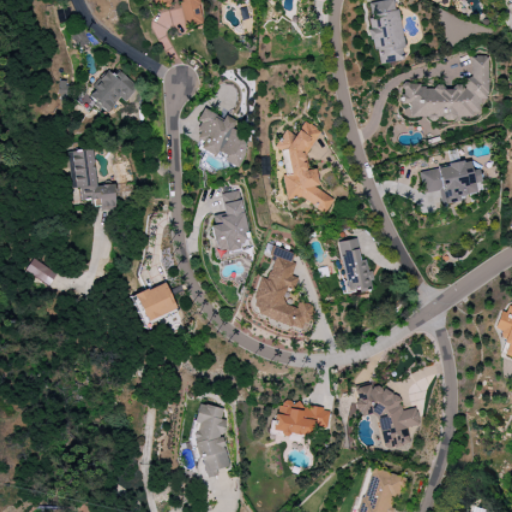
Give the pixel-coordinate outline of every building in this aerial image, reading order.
[(198,0),(146,0),(147,8),(176,4),(180,28),(202,25),(198,0)] [(403,49),(394,0),(386,0),(368,3),(371,21),(368,21),(375,65),(400,61),(398,50),(403,49)] [(87,43),(82,31),(70,36),(74,48),(87,43)] [(464,88),(419,88),(419,85),(401,85),(401,104),(405,104),(405,117),(478,117),(478,98),(487,98),(487,57),(470,57),(470,78),(464,78),(464,88)] [(85,96),(104,114),(119,98),(123,101),(136,88),(118,70),(112,76),(108,71),(85,96)] [(235,167),(249,145),(229,132),(235,122),(224,115),(220,122),(202,110),(195,121),(201,124),(192,137),(202,143),(198,148),(213,159),(216,154),(235,167)] [(284,199),(299,198),(324,214),(332,200),(314,188),(317,184),(315,169),(304,170),(303,158),(320,132),(306,124),(302,124),(294,136),(284,130),(272,147),(281,153),(282,175),(282,176),(284,199)] [(94,186),(91,150),(67,152),(70,189),(77,188),(78,196),(74,196),(74,202),(92,200),(92,208),(115,206),(113,185),(94,186)] [(423,194),(440,191),(442,202),(480,195),(475,170),(471,171),(469,161),(419,171),(423,194)] [(210,226),(215,253),(239,249),(239,246),(248,244),(238,191),(221,194),(225,214),(215,216),(217,225),(210,226)] [(336,243),(345,294),(371,289),(366,260),(359,261),(354,239),(336,243)] [(304,331),(312,306),(298,302),(295,309),(280,304),(286,285),(293,288),(296,279),(290,277),(294,264),(291,262),(294,254),(275,249),(266,280),(260,278),(249,314),(304,331)] [(23,271),(46,287),(55,274),(31,259),(23,271)] [(175,310),(164,283),(132,296),(144,323),(175,310)] [(511,305),(503,303),(495,329),(500,331),(497,340),(507,343),(502,355),(511,358),(511,305)] [(383,450),(410,444),(406,428),(419,425),(415,408),(400,411),(395,386),(353,394),(358,417),(375,414),(383,450)] [(326,429),(329,410),(302,406),(302,404),(276,401),(272,433),(304,437),(306,427),(326,429)] [(228,467),(221,438),(222,434),(225,421),(220,420),(222,409),(196,404),(192,423),(195,424),(193,437),(203,479),(215,476),(216,470),(228,467)] [(391,511),(402,478),(369,468),(355,511),(391,511)]
